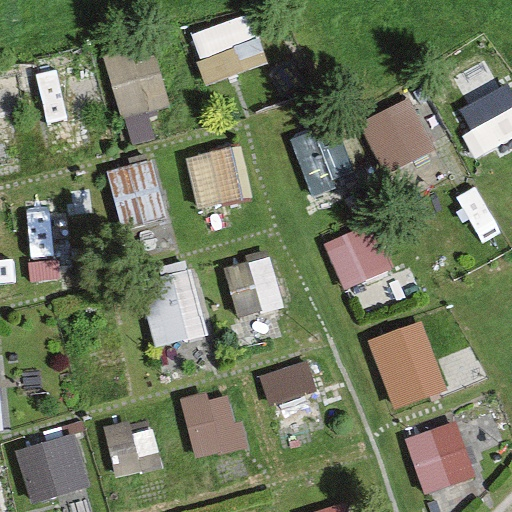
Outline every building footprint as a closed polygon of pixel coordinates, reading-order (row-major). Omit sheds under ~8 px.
[(261,0),(228,0),(199,8),(213,59),(274,43),(261,0)] [(114,32),(124,93),(176,84),(166,23),(114,32)] [(446,63),(479,112),(511,89),(511,48),(498,27),(446,63)] [(37,36),(50,123),(93,117),(81,29),(37,36)] [(0,136),(19,136),(15,57),(0,57),(0,136)] [(417,74),(368,97),(392,149),(442,126),(417,74)] [(200,137),(210,184),(257,174),(246,127),(200,137)] [(511,203),(511,160),(496,168),(511,203)] [(353,266),(399,247),(379,200),(333,220),(353,266)] [(165,347),(217,339),(203,245),(151,252),(165,347)] [(430,295),(377,314),(402,383),(454,364),(430,295)] [(0,407),(11,406),(5,323),(0,323),(0,407)] [(203,434),(249,424),(237,369),(191,380),(203,434)] [(463,393),(413,413),(435,467),(485,447),(463,393)] [(25,420),(35,474),(95,463),(86,410),(25,420)] [(319,499),(320,511),(365,511),(363,493),(319,499)]
